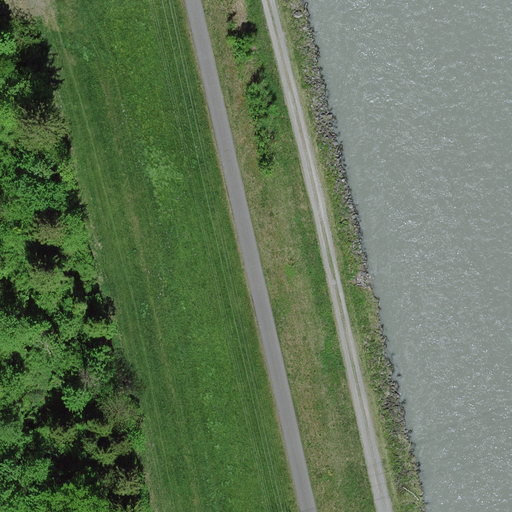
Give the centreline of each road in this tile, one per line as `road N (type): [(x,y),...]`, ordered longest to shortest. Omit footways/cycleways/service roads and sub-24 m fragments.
road 1 (track): [(268,0),(385,511)]
road 2 (track): [(192,0),(307,511)]
